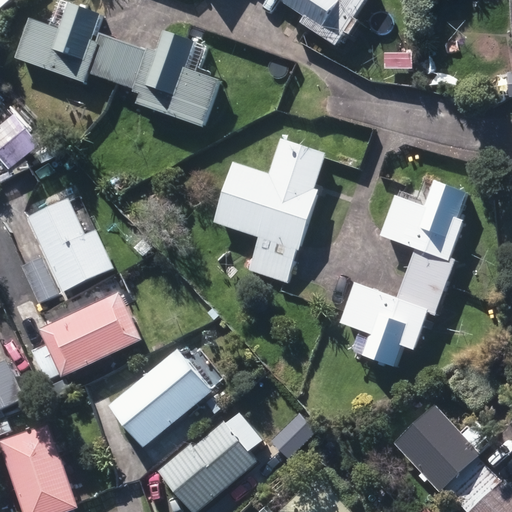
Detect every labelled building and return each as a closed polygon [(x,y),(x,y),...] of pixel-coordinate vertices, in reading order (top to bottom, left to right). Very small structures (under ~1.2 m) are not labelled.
[(284,0),(287,2),(284,7),(307,21),(303,28),(336,50),(369,0),(284,0)] [(89,76),(114,85),(127,47),(100,37),(97,46),(93,45),(102,19),(69,8),(60,33),(31,24),(18,63),(85,87),(89,76)] [(158,57),(127,47),(114,85),(143,95),(138,108),(204,131),(220,85),(187,74),(196,46),(166,35),(158,57)] [(102,91),(91,86),(84,102),(95,108),(102,91)] [(0,132),(0,150),(15,170),(45,146),(20,116),(0,132)] [(250,274),(288,286),(319,194),(315,193),(326,157),(283,143),(272,178),(236,166),(215,226),(261,241),(250,274)] [(36,154),(42,166),(61,157),(56,145),(36,154)] [(417,252),(408,276),(446,291),(457,265),(450,262),(464,225),(459,223),(468,198),(435,185),(425,211),(396,199),(382,238),(417,252)] [(31,221),(64,296),(115,273),(97,235),(86,240),(69,203),(31,221)] [(24,271),(42,307),(62,297),(44,261),(24,271)] [(446,291),(408,276),(398,303),(357,287),(342,327),(364,335),(356,356),(395,372),(404,349),(415,353),(428,316),(436,319),(446,291)] [(34,354),(47,384),(62,376),(64,380),(143,344),(121,297),(42,333),(49,347),(34,354)] [(504,301),(480,304),(482,316),(505,314),(504,301)] [(207,328),(193,335),(197,343),(211,336),(207,328)] [(112,410),(145,450),(213,395),(180,354),(112,410)] [(0,412),(2,412),(26,400),(9,363),(0,367),(0,412)] [(453,388),(477,414),(500,392),(476,366),(453,388)] [(46,390),(51,404),(75,394),(69,380),(46,390)] [(89,392),(97,413),(112,408),(104,386),(89,392)] [(459,504),(492,474),(479,460),(481,457),(478,454),(489,443),(472,424),(460,435),(436,409),(395,447),(440,496),(446,491),(459,504)] [(5,416),(0,418),(0,439),(13,434),(5,416)] [(226,427),(196,451),(193,448),(160,475),(190,511),(202,511),(258,466),(250,456),(262,446),(238,416),(226,427)] [(298,428),(272,451),(286,466),(312,443),(298,428)] [(77,511),(79,511),(50,429),(1,446),(23,511),(77,511)] [(87,481),(95,500),(113,492),(104,473),(87,481)] [(503,486),(492,474),(459,504),(465,511),(511,511),(511,489),(506,483),(503,486)] [(349,511),(320,479),(284,511),(349,511)] [(0,497),(0,511),(13,511),(9,495),(0,497)]
